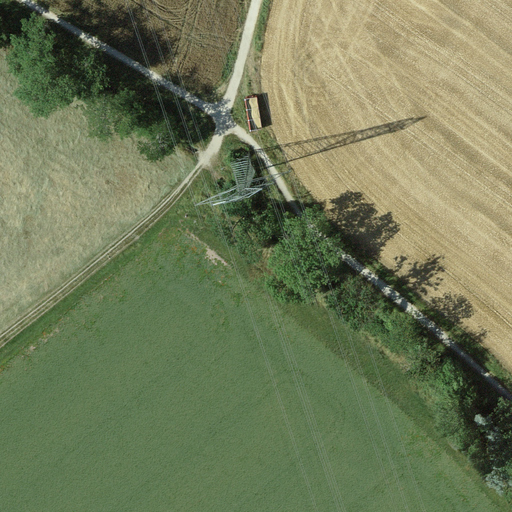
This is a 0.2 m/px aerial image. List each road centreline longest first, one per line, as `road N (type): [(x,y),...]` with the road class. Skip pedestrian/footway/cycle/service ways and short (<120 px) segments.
road 1 (track): [(22,0),(225,116)]
road 2 (track): [(257,0),(225,116)]
